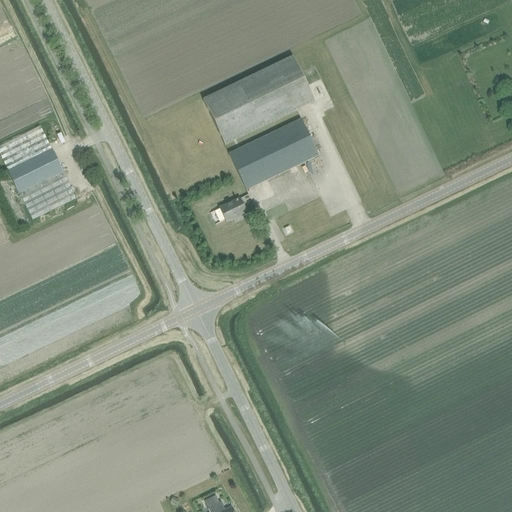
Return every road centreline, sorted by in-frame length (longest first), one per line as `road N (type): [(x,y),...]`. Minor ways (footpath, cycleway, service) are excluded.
road 1 (tertiary): [(196,309),(511,158)]
road 2 (unclassified): [(196,309),(44,0)]
road 3 (unclassified): [(295,511),(196,309)]
road 4 (tertiary): [(0,405),(196,309)]
